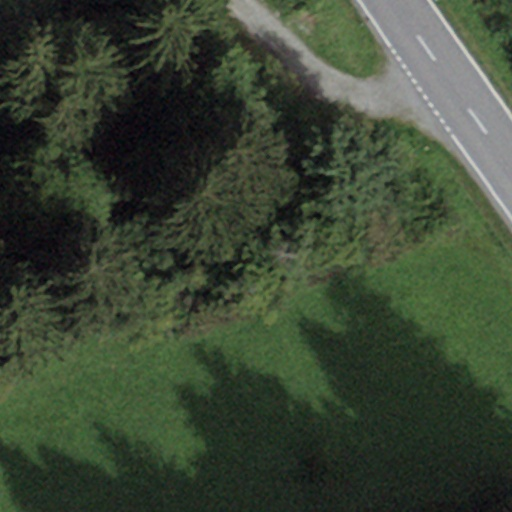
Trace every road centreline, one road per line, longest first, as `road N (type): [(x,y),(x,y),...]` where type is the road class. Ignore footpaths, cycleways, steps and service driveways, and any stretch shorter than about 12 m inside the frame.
road 1 (track): [(465,105),(365,94),(239,0)]
road 2 (tertiary): [(511,172),(394,0)]
